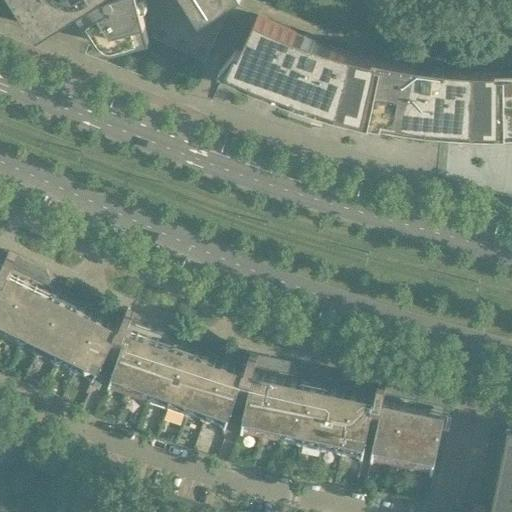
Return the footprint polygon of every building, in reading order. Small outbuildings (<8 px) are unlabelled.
[(24,0),(26,3),(28,5),(39,22),(42,27),(63,14),(74,7),(75,6),(79,3),(83,9),(81,10),(100,38),(107,44),(118,45),(151,36),(204,61),(232,3),(232,2),(233,0),(24,0)] [(511,70),(497,71),(475,70),(455,69),(433,67),(415,64),(394,61),(374,56),(354,51),(334,45),(297,32),(277,24),(258,15),(229,73),(272,92),(295,100),(314,107),(337,113),(359,119),(381,124),(405,128),(425,131),(448,133),(472,135),(496,135),(511,135),(511,70)] [(0,339),(2,335),(18,343),(15,350),(17,352),(21,344),(37,352),(63,297),(47,289),(51,281),(47,269),(8,251),(6,255),(3,254),(0,255),(0,339)] [(63,297),(37,352),(33,359),(35,360),(39,353),(55,361),(51,368),(53,369),(57,362),(73,370),(69,377),(72,378),(75,371),(91,379),(88,386),(90,387),(106,355),(117,360),(105,393),(108,394),(110,386),(127,392),(124,400),(127,401),(130,393),(146,399),(144,407),(146,408),(149,400),(166,405),(186,348),(169,342),(171,333),(166,322),(135,312),(127,308),(125,313),(122,312),(114,315),(111,320),(63,297)] [(186,348),(166,405),(163,413),(165,414),(168,406),(185,412),(182,420),(185,421),(187,413),(204,419),(201,427),(204,428),(207,420),(223,425),(221,433),(223,434),(235,401),(246,404),(239,439),(241,439),(243,431),(261,435),(259,443),(261,443),(263,435),(280,439),(279,447),(281,448),(283,439),(300,443),(314,383),(295,379),(297,371),(291,361),(258,354),(250,351),(249,356),(246,355),(238,360),(236,365),(186,348)] [(366,394),(314,383),(300,443),(299,451),(301,452),(303,444),(320,447),(318,456),(321,456),(323,448),(340,452),(338,460),(341,461),(343,452),(360,456),(358,464),(361,465),(368,430),(376,431),(369,466),(371,467),(373,459),(390,462),(388,471),(391,471),(393,463),(410,467),(408,475),(411,476),(413,467),(430,471),(428,479),(431,480),(447,403),(441,393),(379,380),(378,385),(374,384),(367,389),(366,394)] [(511,511),(511,420),(510,421),(509,427),(499,425),(490,430),(476,502),(473,509),(477,511),(476,511),(511,511)]
